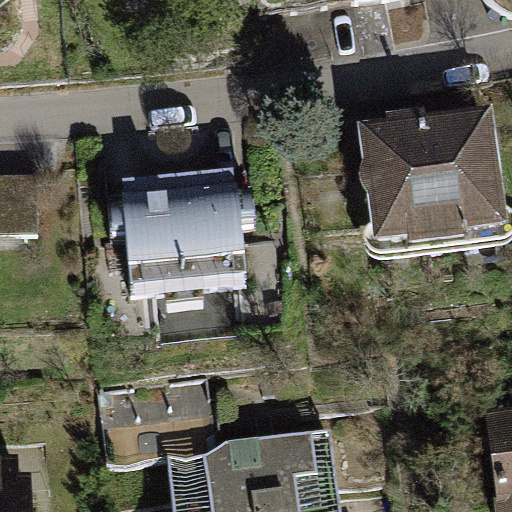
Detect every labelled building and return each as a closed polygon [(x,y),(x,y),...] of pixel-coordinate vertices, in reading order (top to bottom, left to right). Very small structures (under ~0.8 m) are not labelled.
[(389,140),(367,142),(371,178),(364,185),(365,199),(375,208),(379,248),(409,246),(410,256),(458,250),(457,241),(500,235),(486,127),(421,135),(420,127),(388,131),(389,140)] [(37,183),(0,182),(0,241),(36,241),(37,183)] [(142,211),(107,214),(110,245),(125,244),(130,297),(244,287),(239,232),(254,231),(251,200),(213,203),(212,187),(183,190),(185,206),(173,207),(171,192),(141,194),(142,211)] [(511,511),(511,423),(487,426),(497,511),(511,511)] [(334,511),(328,446),(164,463),(168,511),(334,511)] [(10,475),(0,475),(0,511),(26,511),(26,497),(10,497),(10,475)]
